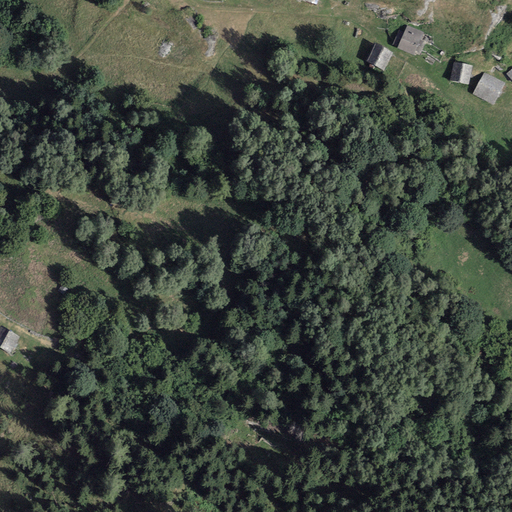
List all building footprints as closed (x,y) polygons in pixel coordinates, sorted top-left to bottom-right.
[(423,35),(408,28),(405,33),(399,31),(393,45),(399,48),(398,50),(413,57),(423,35)] [(391,56),(373,46),(364,63),(383,72),(391,56)] [(472,67),(454,64),(450,83),(468,87),(472,67)] [(505,85),(484,74),(472,95),(492,107),(505,85)] [(0,328),(0,327),(0,346),(10,353),(20,337),(2,326),(0,328)]
